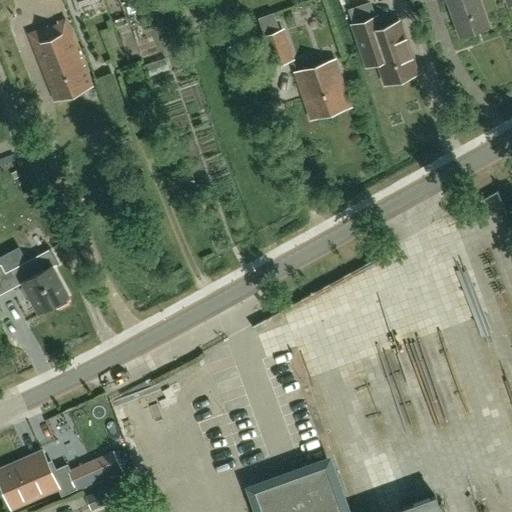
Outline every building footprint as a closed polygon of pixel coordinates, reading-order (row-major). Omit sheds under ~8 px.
[(447,0),(451,10),(450,12),(451,17),(454,17),(461,36),(489,25),(479,0),(447,0)] [(218,27),(227,24),(223,14),(214,17),(218,27)] [(399,21),(380,28),(377,16),(365,20),(350,25),(365,69),(380,64),(386,82),(417,72),(399,21)] [(29,34),(54,101),(90,86),(65,20),(58,23),(60,27),(49,31),(48,26),(29,34)] [(273,67),(295,59),(284,28),(261,36),(273,67)] [(312,118),(350,105),(335,59),(296,72),(312,118)] [(129,117),(125,105),(118,87),(103,92),(114,127),(127,122),(125,117),(129,117)] [(6,273),(1,264),(0,265),(0,294),(23,282),(39,311),(55,302),(58,307),(68,301),(65,296),(69,294),(53,266),(58,263),(51,248),(6,273)] [(215,437),(228,432),(208,385),(195,390),(215,437)] [(43,452),(0,470),(0,479),(12,506),(58,486),(62,496),(93,483),(85,465),(71,471),(68,465),(52,472),(43,452)] [(85,465),(93,483),(122,470),(114,452),(85,465)] [(441,511),(436,495),(387,511),(346,511),(330,467),(254,496),(260,511),(441,511)] [(86,497),(91,510),(131,495),(126,482),(86,497)]
